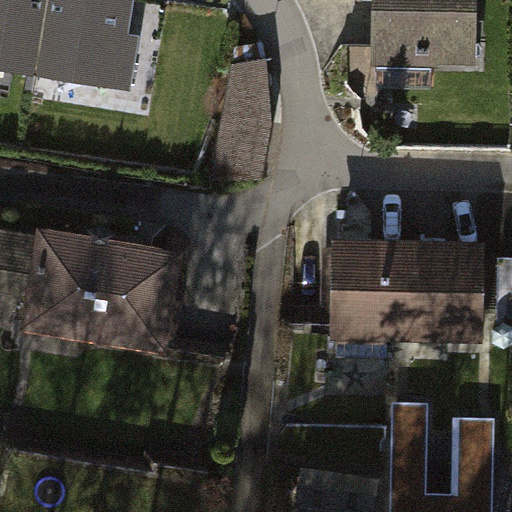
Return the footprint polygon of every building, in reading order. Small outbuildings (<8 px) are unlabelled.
[(52,0),(0,0),(0,72),(38,80),(52,0)] [(137,0),(52,0),(38,80),(132,93),(141,41),(131,40),(137,0)] [(442,71),(482,72),(483,0),(378,0),(377,73),(442,74),(442,71)] [(212,184),(266,184),(276,124),(271,63),(234,68),(212,184)] [(330,335),(487,338),(488,231),(332,229),(330,335)] [(21,337),(171,362),(189,258),(41,233),(40,240),(0,233),(0,297),(27,302),(21,337)] [(511,254),(500,254),(498,322),(511,322),(511,254)] [(376,511),(378,492),(298,483),(295,511),(376,511)]
